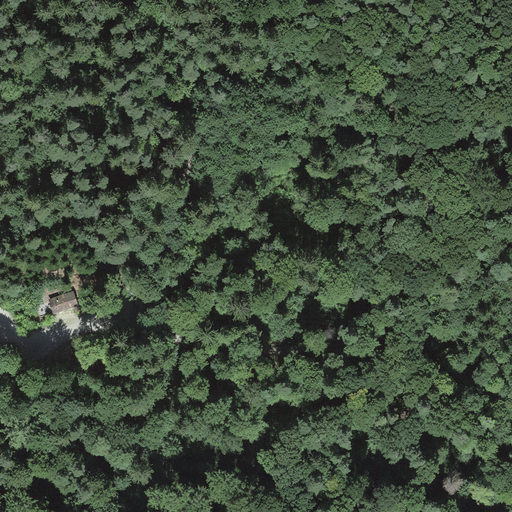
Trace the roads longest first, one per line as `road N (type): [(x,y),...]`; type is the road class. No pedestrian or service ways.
road 1 (track): [(511,417),(428,359),(396,350),(214,348),(115,318)]
road 2 (track): [(44,339),(115,318),(159,252),(186,190),(191,119),(151,0)]
